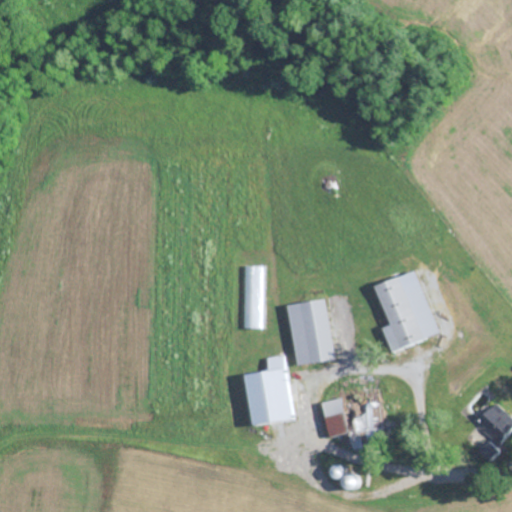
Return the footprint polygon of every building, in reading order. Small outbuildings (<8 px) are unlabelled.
[(391,351),(440,334),(418,271),(376,285),(390,325),(383,327),(391,351)] [(287,305),(297,366),(335,360),(325,299),(287,305)] [(252,425),(292,420),(283,355),(267,357),(269,371),(245,374),(252,425)] [(321,403),(329,437),(348,433),(351,445),(387,437),(378,397),(343,405),(342,398),(321,403)] [(477,423),(498,442),(511,426),(511,417),(496,403),(477,423)]
